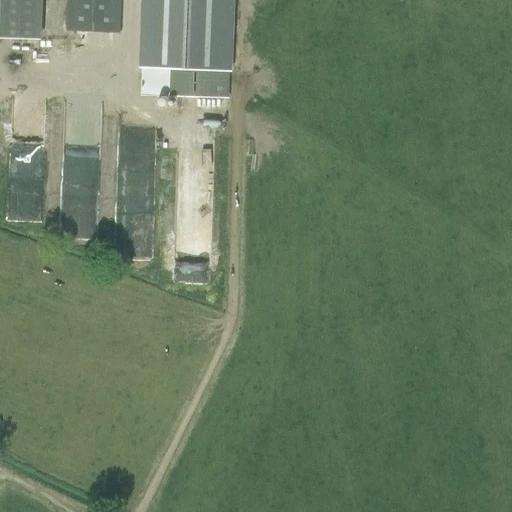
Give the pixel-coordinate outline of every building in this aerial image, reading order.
[(41,0),(0,0),(0,37),(40,39),(41,0)] [(66,0),(66,31),(118,33),(119,0),(66,0)] [(145,0),(143,66),(142,96),(227,99),(228,73),(229,69),(229,67),(231,0),(145,0)] [(0,219),(26,221),(29,117),(8,116),(8,131),(0,130),(0,219)] [(51,170),(87,169),(87,152),(50,153),(51,170)] [(79,189),(57,191),(60,225),(82,223),(79,189)] [(199,202),(167,201),(165,281),(197,281),(199,202)]
